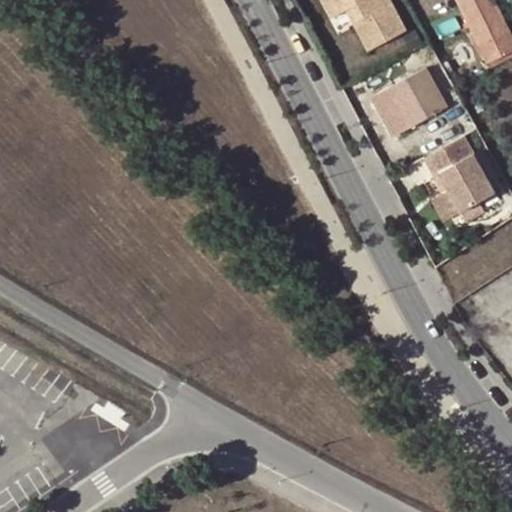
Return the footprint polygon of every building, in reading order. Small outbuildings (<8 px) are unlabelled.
[(341,12),(334,0),(322,0),(333,18),(341,12)] [(334,0),(341,12),(348,8),(354,5),(360,18),(355,20),(371,48),(407,26),(392,0),(334,0)] [(458,0),(489,62),(511,50),(511,35),(495,0),(458,0)] [(348,8),(355,20),(360,18),(354,5),(348,8)] [(429,61),(392,83),(414,123),(453,100),(429,61)] [(414,123),(392,83),(375,93),(398,131),(414,123)] [(454,139),(429,154),(439,171),(446,167),(458,186),(469,205),(502,185),(480,147),(465,156),(454,139)] [(451,190),(458,186),(446,167),(439,171),(451,190)] [(469,205),(458,186),(451,190),(441,196),(452,216),(469,205)]
